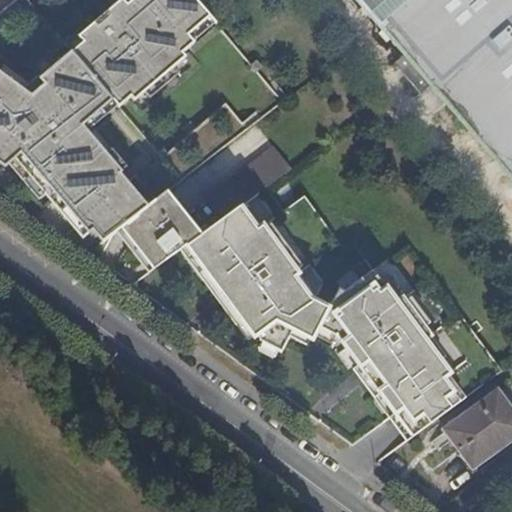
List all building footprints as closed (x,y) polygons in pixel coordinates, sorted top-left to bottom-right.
[(82,43),(71,51),(38,79),(43,85),(30,95),(0,74),(0,162),(6,167),(10,164),(16,159),(46,194),(67,220),(73,214),(90,234),(94,230),(104,242),(119,230),(156,201),(136,178),(129,185),(121,175),(123,173),(82,126),(113,100),(120,108),(132,98),(135,102),(146,93),(176,67),(186,58),(183,54),(195,44),(194,42),(189,36),(211,17),(195,0),(133,0),(128,4),(124,0),(121,0),(77,37),(82,43)] [(511,0),(358,0),(406,56),(396,65),(421,95),(433,86),(511,178),(511,0)] [(189,36),(194,42),(216,23),(211,17),(189,36)] [(82,43),(77,37),(66,46),(71,51),(82,43)] [(181,73),(176,67),(146,93),(151,99),(181,73)] [(207,198),(223,219),(265,188),(290,169),(274,148),(207,198)] [(46,194),(16,159),(10,164),(40,199),(46,194)] [(499,375),(409,244),(374,271),(353,244),(344,250),(304,196),(283,211),(265,188),(223,219),(187,245),(215,283),(220,279),(235,301),(231,304),(256,338),(258,336),(267,348),(266,349),(286,364),(297,350),(302,344),(317,355),(319,357),(322,352),(328,345),(342,356),(343,355),(359,373),(364,369),(382,389),(377,394),(414,437),(499,375)] [(156,201),(119,230),(151,270),(199,234),(168,192),(156,201)] [(73,214),(67,220),(83,239),(90,234),(73,214)] [(220,279),(215,283),(231,304),(235,301),(220,279)] [(297,350),(312,361),(317,355),(302,344),(297,350)] [(322,352),(337,363),(342,356),(328,345),(322,352)] [(359,373),(377,394),(382,389),(364,369),(359,373)] [(511,441),(511,408),(500,391),(444,430),(445,433),(448,431),(462,451),(465,450),(476,467),(511,441)] [(465,450),(462,451),(459,453),(474,473),(478,470),(476,467),(465,450)]
